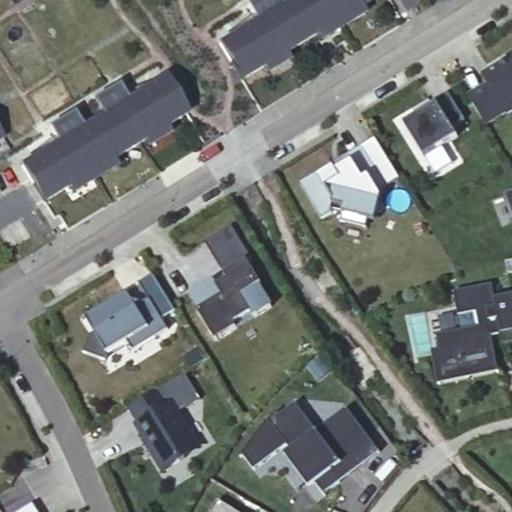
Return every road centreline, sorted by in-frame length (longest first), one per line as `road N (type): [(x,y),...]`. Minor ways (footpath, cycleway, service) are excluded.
road 1 (residential): [(0,300),(502,0)]
road 2 (residential): [(0,314),(101,511)]
road 3 (residential): [(511,417),(412,468),(376,511)]
